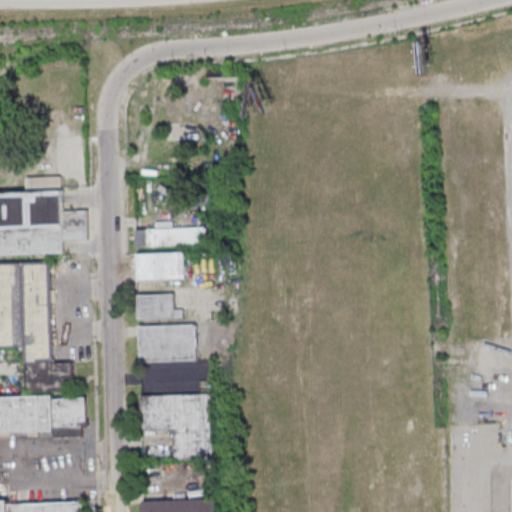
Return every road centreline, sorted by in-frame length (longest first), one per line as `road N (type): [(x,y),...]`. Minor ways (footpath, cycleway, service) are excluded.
road 1 (residential): [(115,511),(105,119),(114,86)]
road 2 (residential): [(487,0),(346,31),(162,50),(140,58),(114,86)]
